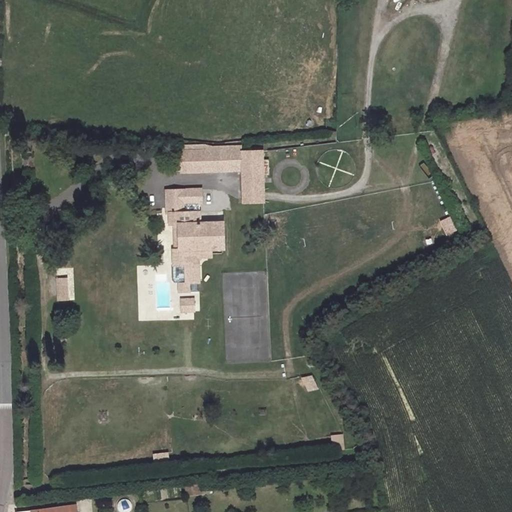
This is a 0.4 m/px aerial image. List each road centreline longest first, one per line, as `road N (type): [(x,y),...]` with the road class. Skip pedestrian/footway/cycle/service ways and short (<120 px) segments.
road 1 (unknown): [(0,214),(40,212),(95,167),(125,162),(164,178),(212,177),(214,203)]
road 2 (unclassified): [(0,297),(4,434)]
